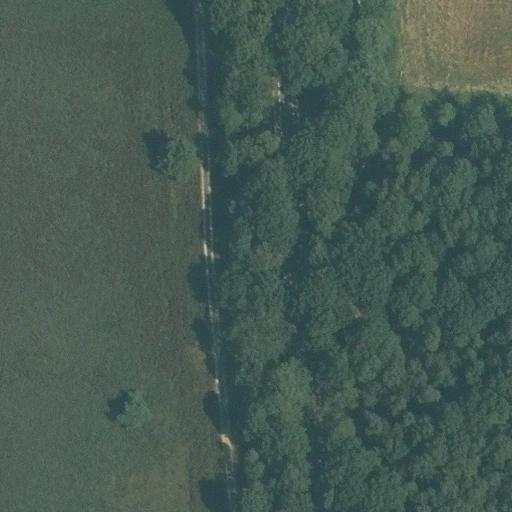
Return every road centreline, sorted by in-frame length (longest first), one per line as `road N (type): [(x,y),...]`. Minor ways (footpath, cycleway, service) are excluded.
road 1 (secondary): [(316,511),(278,0)]
road 2 (track): [(206,0),(242,511)]
road 3 (track): [(511,97),(418,89),(407,72),(403,0)]
